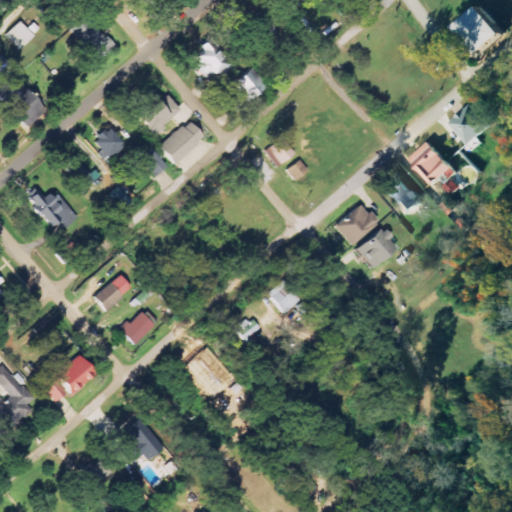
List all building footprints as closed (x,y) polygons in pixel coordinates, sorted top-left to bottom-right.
[(460,26),(482,55),(508,35),(486,6),(460,26)] [(70,30),(95,61),(111,48),(86,17),(70,30)] [(6,35),(19,49),(34,36),(20,21),(6,35)] [(192,54),(201,65),(197,68),(210,85),(232,66),(209,40),(192,54)] [(231,84),(247,103),(266,87),(251,68),(231,84)] [(44,110),(13,76),(0,87),(0,97),(26,126),(44,110)] [(156,103),(150,96),(130,113),(151,137),(180,111),(165,95),(156,103)] [(492,126),(473,105),(452,124),(471,145),(492,126)] [(174,165),(203,138),(187,121),(158,148),(174,165)] [(106,159),(123,146),(108,127),(91,140),(106,159)] [(274,167),(294,156),(283,138),(264,149),(274,167)] [(136,154),(152,178),(165,169),(149,145),(136,154)] [(83,191),(94,181),(74,156),(63,165),(83,191)] [(294,181),(307,171),(298,160),(285,171),(294,181)] [(395,173),(382,185),(411,216),(424,204),(395,173)] [(445,187),(454,197),(463,188),(454,179),(445,187)] [(121,210),(130,202),(116,187),(107,195),(121,210)] [(26,199),(49,229),(59,221),(65,227),(76,218),(56,194),(46,202),(37,190),(26,199)] [(376,222),(359,204),(334,228),(351,246),(376,222)] [(382,227),(354,249),(370,269),(394,250),(387,241),(390,238),(382,227)] [(103,310),(130,288),(119,275),(93,297),(103,310)] [(283,314),(299,301),(282,281),(266,294),(283,314)] [(119,332),(133,346),(157,323),(143,309),(119,332)] [(69,396),(92,374),(75,356),(39,389),(52,403),(64,392),(69,396)] [(0,366),(0,386),(6,393),(0,397),(0,418),(6,425),(15,417),(19,421),(30,412),(25,407),(32,400),(1,366),(0,366)] [(142,455),(148,461),(163,448),(137,419),(122,432),(132,443),(122,453),(132,464),(142,455)] [(104,476),(92,461),(80,471),(92,486),(104,476)]
